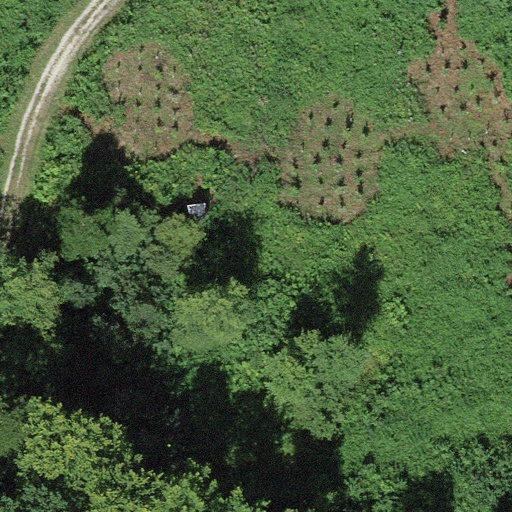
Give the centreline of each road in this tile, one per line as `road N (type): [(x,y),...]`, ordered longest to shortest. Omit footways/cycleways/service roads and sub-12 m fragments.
road 1 (track): [(104,511),(236,483),(511,445)]
road 2 (track): [(149,0),(85,72),(7,186),(0,241)]
